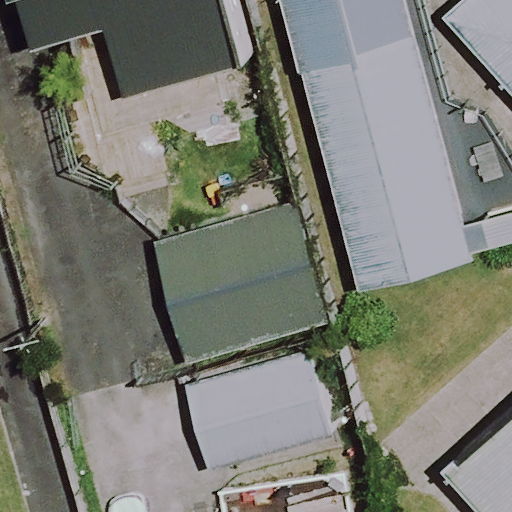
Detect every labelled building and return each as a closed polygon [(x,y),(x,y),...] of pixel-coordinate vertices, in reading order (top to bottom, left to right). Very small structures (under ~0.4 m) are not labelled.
[(263,59),(246,0),(27,0),(59,115),(263,59)] [(427,0),(317,0),(399,315),(502,288),(427,0)] [(511,446),(466,485),(489,511),(511,511),(511,0),(501,0),(464,32),(511,87),(511,446)] [(326,326),(301,209),(164,238),(188,355),(326,326)] [(338,435),(314,352),(191,388),(215,471),(338,435)]
